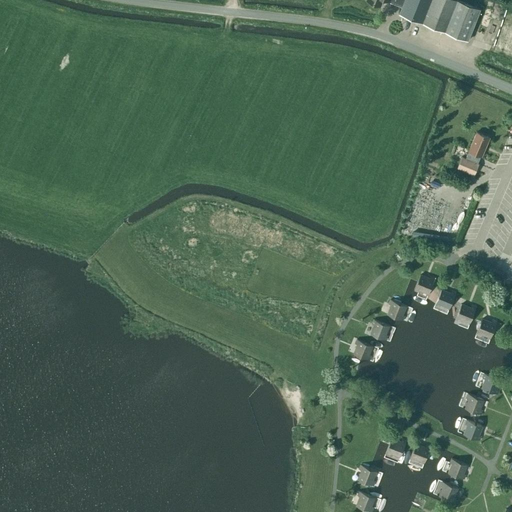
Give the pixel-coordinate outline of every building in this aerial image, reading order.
[(365,0),(380,6),(382,0),(383,0),(389,2),(401,7),(399,13),(467,40),(479,8),(458,0),(365,0)] [(457,168),(474,175),(479,164),(478,164),(481,156),(482,157),(489,138),(476,132),(468,151),(469,151),(466,159),(462,157),(457,168)] [(420,274),(414,290),(418,291),(419,290),(428,294),(434,278),(430,276),(429,278),(420,274)] [(439,306),(439,305),(449,309),(455,293),(451,291),(450,293),(441,289),(435,304),(439,306)] [(404,316),(402,315),(406,306),(390,299),(388,304),(391,305),(387,314),(402,320),(404,316)] [(461,304),(455,319),(459,321),(460,319),(469,323),(475,307),(471,305),(470,307),(461,304)] [(482,318),(476,334),(480,335),(481,334),(490,338),(496,321),(491,320),(491,322),(482,318)] [(387,335),(386,335),(390,325),(373,319),(371,324),(374,324),(370,333),(385,340),(387,335)] [(353,353),(368,360),(370,355),(369,355),(373,346),(357,339),(355,343),(357,344),(353,353)] [(482,378),(483,378),(480,388),(497,394),(498,389),(496,388),(500,379),(484,373),(482,378)] [(483,399),(468,393),(466,398),(468,398),(464,408),(480,414),(482,409),(479,408),(483,399)] [(465,424),(462,433),(479,440),(480,435),(478,434),(482,425),(466,419),(465,424)] [(391,438),(385,453),(389,455),(390,453),(399,457),(405,441),(401,439),(400,441),(391,438)] [(414,460),(414,459),(423,462),(430,446),(425,444),(424,447),(415,443),(409,458),(414,460)] [(449,462),(451,463),(447,472),(463,479),(465,474),(463,473),(466,464),(451,458),(449,462)] [(357,479),(373,485),(374,481),(373,480),(377,471),(360,465),(359,469),(361,470),(357,479)] [(440,485),(442,486),(438,495),(454,502),(456,497),(454,496),(457,487),(442,481),(440,485)] [(373,507),(371,506),(375,497),(359,491),(357,495),(359,496),(356,505),(371,511),(373,507)]
